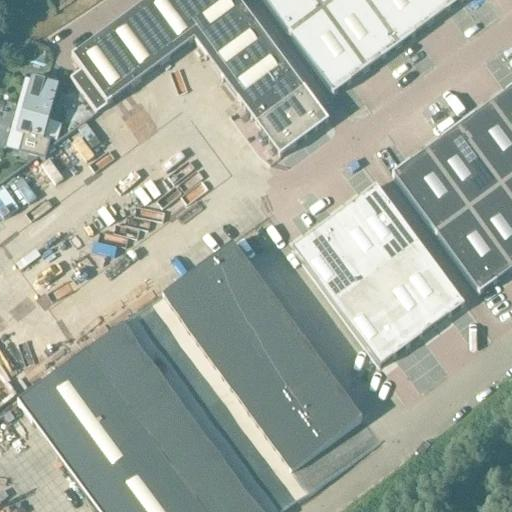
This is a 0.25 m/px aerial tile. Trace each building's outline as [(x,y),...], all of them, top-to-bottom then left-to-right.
[(96,116),(156,72),(194,44),(262,138),(258,142),(262,148),(267,144),(279,160),(327,126),(234,0),(153,0),(71,61),(80,73),(70,81),(96,116)] [(259,0),(333,100),(350,87),(350,86),(381,63),(382,63),(414,39),(446,15),(446,16),(467,0),(259,0)] [(31,82),(17,134),(24,136),(19,155),(44,161),(49,143),(43,141),(57,88),(31,82)] [(511,91),(489,108),(511,139),(511,91)] [(511,139),(489,108),(457,132),(471,151),(500,191),(511,182),(511,139)] [(457,132),(425,155),(468,214),(479,206),(484,203),(500,191),(471,151),(457,132)] [(393,179),(435,238),(466,216),(468,214),(425,155),(422,157),(393,179)] [(511,182),(500,191),(511,207),(511,182)] [(479,206),(468,214),(511,273),(511,272),(511,207),(500,191),(484,203),(479,206)] [(376,192),(349,212),(391,270),(419,250),(376,192)] [(321,233),(363,290),(391,270),(349,212),(321,233)] [(478,297),(509,275),(511,273),(468,214),(466,216),(435,238),(478,297)] [(321,233),(292,254),(334,312),(363,290),(321,233)] [(362,424),(361,424),(232,248),(161,300),(291,476),(362,424)] [(391,270),(435,329),(462,309),(419,250),(391,270)] [(363,290),(407,350),(435,329),(391,270),(363,290)] [(378,371),(407,350),(363,290),(334,312),(378,371)] [(257,511),(123,329),(17,407),(94,511),(257,511)]
